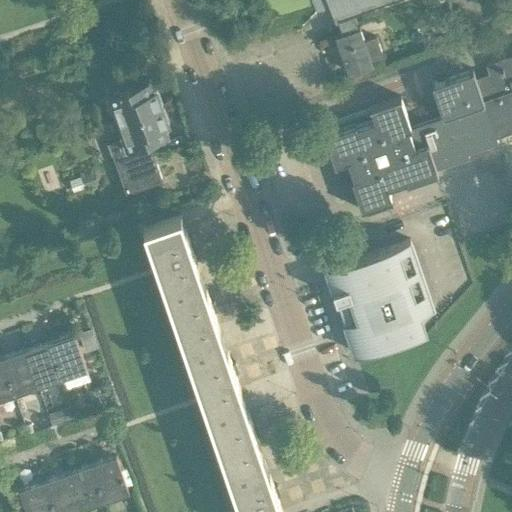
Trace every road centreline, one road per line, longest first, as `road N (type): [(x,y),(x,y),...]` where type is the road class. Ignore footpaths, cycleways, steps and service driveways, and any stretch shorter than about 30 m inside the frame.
road 1 (residential): [(407,478),(355,452),(321,407),(181,0)]
road 2 (tertiary): [(511,307),(445,393),(407,478)]
road 3 (tertiary): [(451,511),(479,416),(511,364)]
